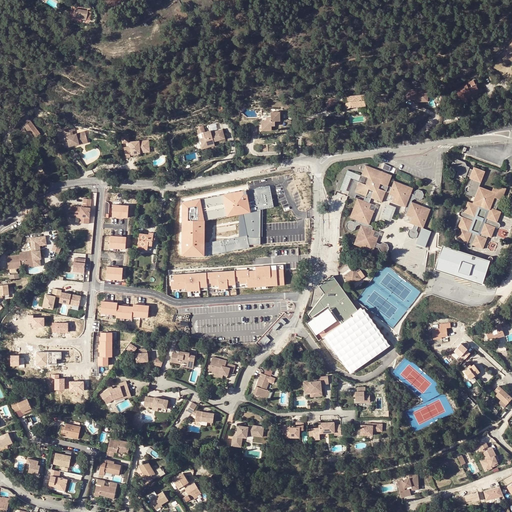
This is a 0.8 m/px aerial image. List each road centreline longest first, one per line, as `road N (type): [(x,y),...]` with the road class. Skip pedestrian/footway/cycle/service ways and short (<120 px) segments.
road 1 (unclassified): [(301,297),(175,302),(93,285)]
road 2 (tertiary): [(289,163),(179,185),(102,181)]
road 3 (tertiary): [(475,136),(340,154)]
road 4 (unclassified): [(316,168),(317,234),(301,297)]
road 5 (residential): [(235,395),(271,413),(337,412),(360,421)]
road 6 (residential): [(79,511),(91,451),(29,442)]
road 7 (unclassified): [(301,297),(235,395)]
